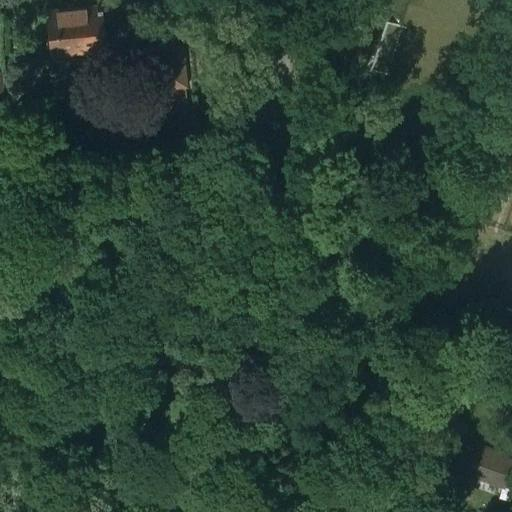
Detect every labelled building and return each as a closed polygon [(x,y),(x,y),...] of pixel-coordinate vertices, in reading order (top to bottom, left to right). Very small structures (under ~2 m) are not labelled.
[(95,4),(95,6),(45,12),(48,38),(46,41),(46,47),(49,48),(50,53),(54,53),(54,59),(72,57),(71,51),(104,47),(103,30),(107,29),(106,16),(128,14),(140,13),(179,8),(178,0),(95,0),(96,4),(95,4)] [(389,72),(404,25),(386,19),(371,66),(389,72)] [(182,45),(152,48),(156,89),(186,86),(182,45)] [(511,459),(511,458),(508,458),(492,452),(493,450),(465,440),(454,470),(478,479),(479,477),(502,486),(511,459)] [(416,485),(434,492),(442,470),(424,463),(416,485)]
